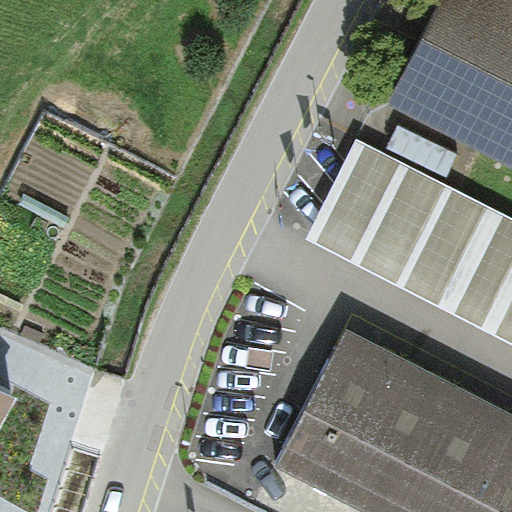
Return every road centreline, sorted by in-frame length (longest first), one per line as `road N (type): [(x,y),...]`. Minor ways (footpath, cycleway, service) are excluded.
road 1 (residential): [(330,0),(162,308),(100,511)]
road 2 (unknown): [(127,422),(0,352)]
road 3 (unknown): [(127,422),(222,511)]
